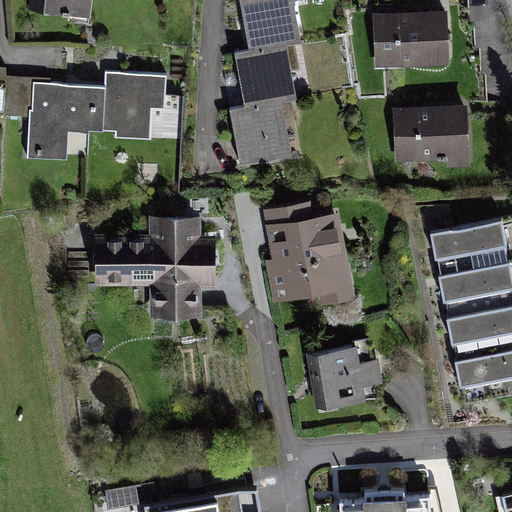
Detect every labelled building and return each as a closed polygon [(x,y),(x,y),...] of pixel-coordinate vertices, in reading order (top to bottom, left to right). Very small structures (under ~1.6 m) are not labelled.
[(93,0),(29,0),(29,8),(92,15),(93,0)] [(233,0),(236,17),(241,43),(284,35),(293,34),(286,0),(233,0)] [(429,10),(367,16),(371,64),(434,58),(429,10)] [(241,43),(225,46),(230,76),(235,103),(279,96),(294,93),(284,35),(241,43)] [(166,73),(105,70),(105,84),(103,128),(116,129),(115,136),(150,137),(152,107),(165,107),(166,73)] [(90,128),(103,128),(105,84),(33,81),(32,109),(29,108),(28,156),(67,158),(68,129),(89,130),(90,128)] [(229,132),(233,158),(288,148),(279,96),(235,103),(224,105),(229,132)] [(451,107),(389,110),(392,155),(436,153),(437,163),(454,162),(451,107)] [(299,202),(257,210),(273,294),(308,288),(311,303),(343,297),(327,212),(302,216),(299,202)] [(142,239),(81,238),(80,284),(138,285),(137,315),(188,316),(188,281),(204,281),(205,232),(185,232),(186,213),(142,213),(142,239)] [(485,219),(417,234),(422,259),(490,245),(485,219)] [(493,261),(428,274),(433,299),(498,286),(493,261)] [(504,302),(434,314),(439,340),(508,327),(504,302)] [(360,340),(296,350),(305,406),(369,395),(360,340)] [(511,352),(511,347),(445,359),(450,385),(511,373),(511,352)] [(244,511),(240,486),(130,506),(131,511),(244,511)] [(350,499),(329,500),(329,511),(408,511),(408,494),(393,495),(393,486),(349,489),(350,499)] [(511,511),(511,487),(489,492),(492,511),(511,511)]
